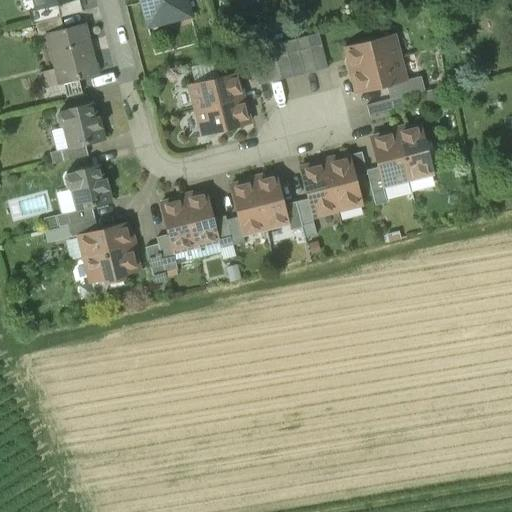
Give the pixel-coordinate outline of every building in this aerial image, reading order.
[(34,0),(36,9),(70,0),(34,0)] [(185,0),(140,0),(148,27),(190,16),(185,0)] [(59,17),(36,23),(39,35),(47,33),(62,29),(59,17)] [(62,29),(47,33),(51,51),(53,51),(61,83),(96,74),(83,24),(62,29)] [(318,33),(306,36),(315,70),(327,67),(318,33)] [(393,34),(344,46),(350,70),(399,57),(393,34)] [(306,36),(295,39),(304,73),(315,70),(306,36)] [(295,39),(283,41),(292,76),(304,73),(295,39)] [(283,41),(271,44),(280,79),(292,76),(283,41)] [(271,44),(260,47),(269,82),(280,79),(271,44)] [(260,47),(248,50),(257,85),(269,82),(260,47)] [(399,57),(350,70),(356,93),(386,86),(405,81),(405,80),(399,57)] [(237,71),(188,84),(194,109),(243,97),(237,71)] [(405,81),(386,86),(389,99),(403,96),(424,90),(420,76),(405,80),(405,81)] [(389,99),(365,105),(368,117),(406,108),(403,96),(389,99)] [(243,97),(194,109),(201,136),(250,123),(243,97)] [(91,104),(58,112),(57,115),(59,126),(63,128),(64,127),(70,148),(85,144),(102,139),(99,128),(101,127),(98,116),(94,117),(91,104)] [(419,124),(394,130),(407,180),(432,173),(428,157),(430,156),(432,152),(430,142),(426,139),(423,140),(419,124)] [(394,130),(370,137),(377,167),(382,186),(407,180),(394,130)] [(70,148),(50,153),(53,164),(87,155),(85,144),(70,148)] [(361,152),(349,155),(355,177),(366,174),(365,170),(361,152)] [(349,155),(324,161),(336,211),(362,204),(355,177),(349,155)] [(324,161),(299,168),(307,199),(311,217),(336,211),(324,161)] [(99,166),(67,174),(64,178),(67,188),(71,190),(72,190),(78,210),(92,207),(110,202),(107,189),(108,189),(106,178),(102,179),(99,166)] [(377,167),(365,170),(366,174),(374,206),(387,202),(382,186),(377,167)] [(275,173),(252,179),(265,229),(288,223),(283,205),(275,173)] [(252,179),(229,185),(237,217),(241,235),(265,229),(252,179)] [(206,191),(182,197),(195,247),(218,241),(213,219),(206,191)] [(182,197),(159,203),(167,236),(172,253),(195,247),(182,197)] [(307,199),(295,202),(301,227),(304,236),(315,234),(311,217),(307,199)] [(295,202),(283,205),(288,223),(290,230),(301,227),(295,202)] [(78,210),(58,216),(60,226),(70,224),(94,217),(92,207),(78,210)] [(224,216),(213,219),(218,241),(220,248),(232,245),(225,220),(224,216)] [(94,217),(70,224),(73,236),(79,234),(98,229),(95,217),(94,217)] [(237,217),(225,220),(232,245),(243,242),(241,235),(237,217)] [(98,229),(79,234),(85,257),(133,245),(127,222),(98,229)] [(167,236),(156,238),(157,245),(165,273),(176,270),(172,253),(167,236)] [(133,245),(85,257),(91,283),(103,280),(108,283),(123,279),(126,274),(139,271),(133,245)] [(157,245),(146,247),(155,281),(166,278),(165,273),(157,245)]
